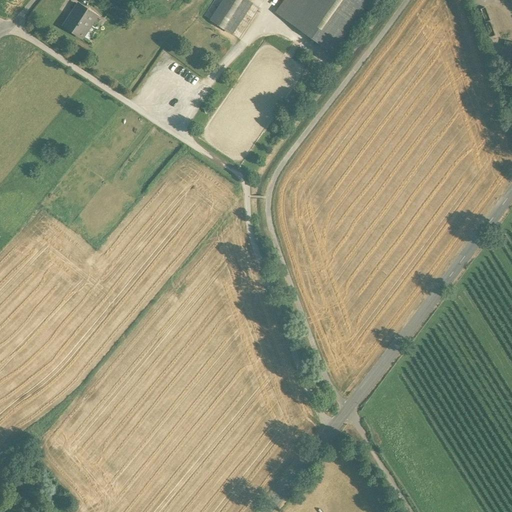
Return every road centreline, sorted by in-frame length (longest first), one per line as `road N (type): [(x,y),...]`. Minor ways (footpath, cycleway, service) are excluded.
road 1 (track): [(330,430),(252,245),(239,178),(7,31)]
road 2 (track): [(407,0),(279,170),(268,198),(267,219),(311,347),(347,410)]
road 3 (tertiary): [(266,511),(511,193)]
road 4 (track): [(40,434),(246,192)]
